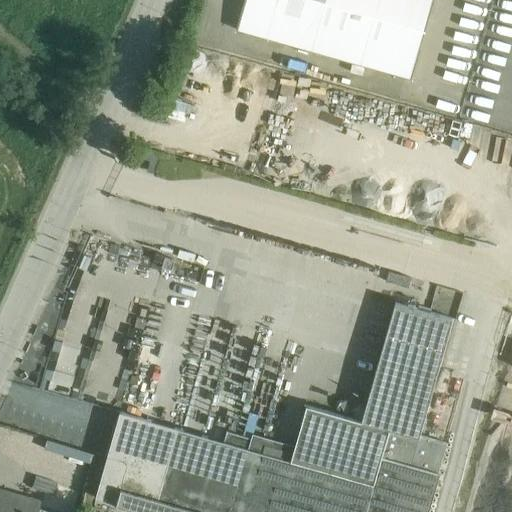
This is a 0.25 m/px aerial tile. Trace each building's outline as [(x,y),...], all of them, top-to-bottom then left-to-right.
[(244,0),(236,29),(411,78),(430,11),(391,0),(244,0)] [(175,260),(165,257),(162,267),(172,269),(175,260)] [(396,302),(365,409),(364,409),(361,404),(352,409),(357,418),(362,420),(419,436),(420,435),(453,318),(396,302)] [(356,419),(306,404),(294,448),(265,440),(265,441),(213,426),(210,437),(120,411),(96,497),(147,511),(428,511),(440,472),(439,471),(447,443),(420,435),(419,436),(362,420),(357,418),(356,419)] [(0,470),(19,475),(21,465),(61,474),(68,443),(0,428),(0,470)] [(58,483),(36,476),(32,487),(54,494),(58,483)] [(41,502),(0,490),(0,511),(54,511),(39,508),(41,502)]
